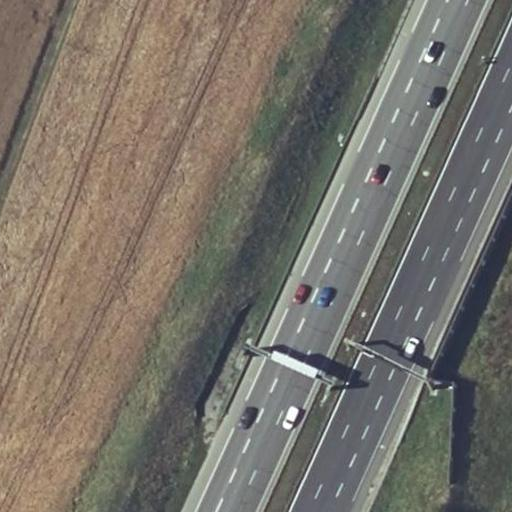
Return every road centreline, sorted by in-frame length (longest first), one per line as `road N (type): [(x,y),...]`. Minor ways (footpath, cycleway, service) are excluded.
road 1 (motorway): [(469,0),(236,511)]
road 2 (motorway): [(308,511),(511,59)]
